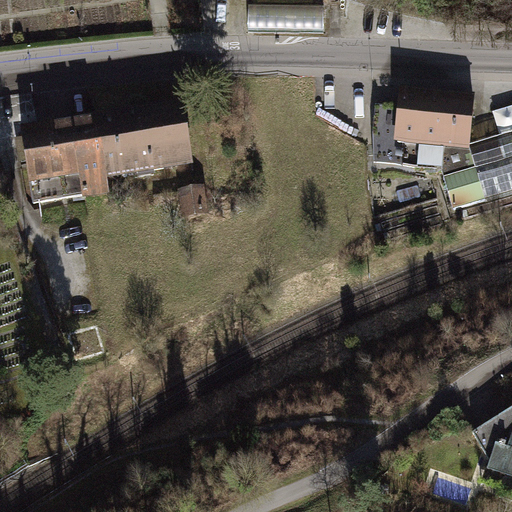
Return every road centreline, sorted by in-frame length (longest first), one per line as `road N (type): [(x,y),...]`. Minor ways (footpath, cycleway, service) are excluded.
road 1 (tertiary): [(511,53),(209,51),(0,70)]
road 2 (track): [(247,511),(301,493),(414,425)]
